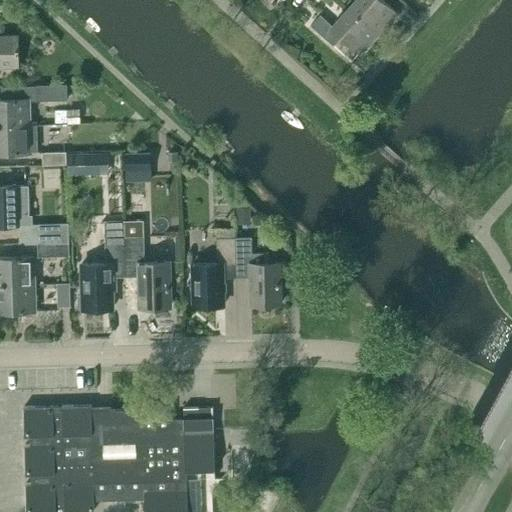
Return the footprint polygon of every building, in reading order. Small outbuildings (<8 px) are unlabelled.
[(355,0),(349,7),(380,34),(398,13),(383,0),(355,0)] [(0,9),(11,9),(11,1),(0,1),(0,9)] [(362,54),(380,34),(349,7),(332,25),(320,15),(311,25),(334,46),(342,36),(362,54)] [(0,67),(19,67),(18,35),(0,35),(0,67)] [(67,84),(38,85),(38,100),(68,99),(67,84)] [(0,125),(31,125),(30,98),(0,98),(0,125)] [(67,123),(66,109),(57,110),(58,123),(67,123)] [(82,123),(81,109),(68,109),(70,123),(82,123)] [(37,125),(31,125),(0,125),(0,153),(32,152),(38,151),(37,125)] [(89,171),(113,170),(112,147),(88,148),(89,171)] [(66,151),(43,152),(43,165),(67,164),(66,151)] [(144,169),(148,169),(148,153),(128,153),(128,169),(144,169)] [(144,181),(144,169),(128,169),(124,170),(124,181),(144,181)] [(19,186),(0,186),(0,225),(19,225),(45,225),(45,223),(33,224),(33,214),(30,214),(29,185),(20,185),(20,183),(19,183),(19,186)] [(238,207),(238,224),(251,224),(251,207),(238,207)] [(125,219),(106,220),(107,263),(83,264),(84,295),(78,295),(78,308),(84,308),(84,309),(114,308),(113,277),(127,277),(126,236),(125,236),(125,219)] [(69,242),(69,224),(45,225),(19,225),(19,244),(39,244),(39,243),(46,243),(69,242)] [(195,306),(224,305),(224,278),(237,278),(234,227),(218,227),(219,264),(194,265),(195,306)] [(236,227),(234,227),(237,278),(250,277),(251,304),(282,303),(280,262),(266,263),(265,253),(252,253),(252,238),(236,238),(236,227)] [(146,262),(145,236),(126,236),(127,277),(141,277),(142,307),(171,307),(170,261),(146,262)] [(39,243),(40,257),(70,256),(70,243),(46,243),(39,243)] [(35,257),(0,257),(0,284),(36,284),(35,257)] [(58,283),(59,306),(71,306),(70,283),(58,283)] [(36,284),(0,284),(0,311),(36,311),(36,284)] [(33,511),(71,511),(72,511),(95,510),(95,500),(145,499),(145,511),(187,511),(186,469),(214,468),(213,416),(212,406),(184,407),(184,417),(171,417),(171,407),(92,410),(92,405),(63,405),(63,411),(54,411),(54,406),(24,407),(25,435),(31,435),(31,445),(26,445),(26,473),(32,473),(32,483),(26,483),(27,511),(33,511)] [(225,511),(225,491),(213,491),(213,511),(225,511)]
